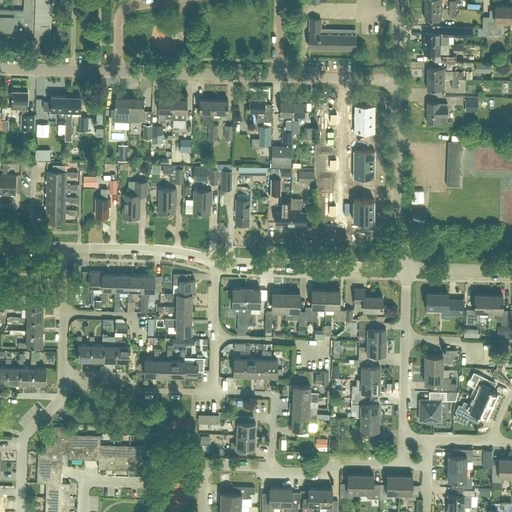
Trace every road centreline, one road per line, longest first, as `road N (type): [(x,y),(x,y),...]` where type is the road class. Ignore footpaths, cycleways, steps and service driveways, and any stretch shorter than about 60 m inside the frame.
road 1 (unclassified): [(406,268),(216,261)]
road 2 (unclassified): [(406,268),(394,197),(395,79)]
road 3 (residential): [(402,437),(406,268)]
road 4 (residential): [(278,75),(116,71)]
road 5 (residential): [(211,390),(139,389),(124,375),(62,374)]
road 6 (unclassified): [(216,261),(166,250),(63,247)]
road 7 (residential): [(20,511),(22,438),(61,395),(62,374)]
road 8 (residential): [(271,471),(272,393),(211,390)]
road 9 (residential): [(401,464),(271,471)]
road 10 (residential): [(211,390),(216,261)]
road 11 (residential): [(62,374),(63,247)]
